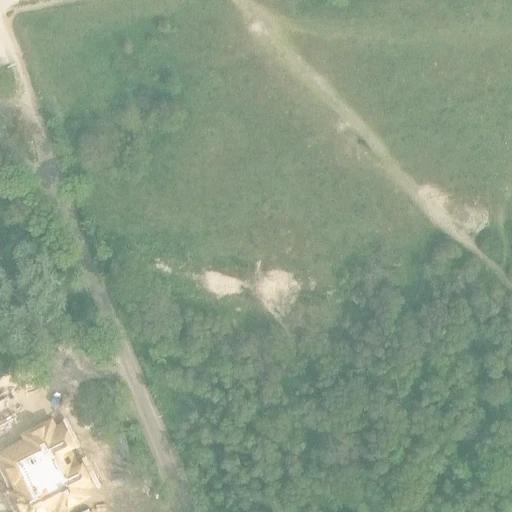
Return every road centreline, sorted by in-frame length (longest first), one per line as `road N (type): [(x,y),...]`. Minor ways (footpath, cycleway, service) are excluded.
road 1 (residential): [(185,511),(48,182)]
road 2 (unknown): [(19,84),(22,61),(6,19),(98,0)]
